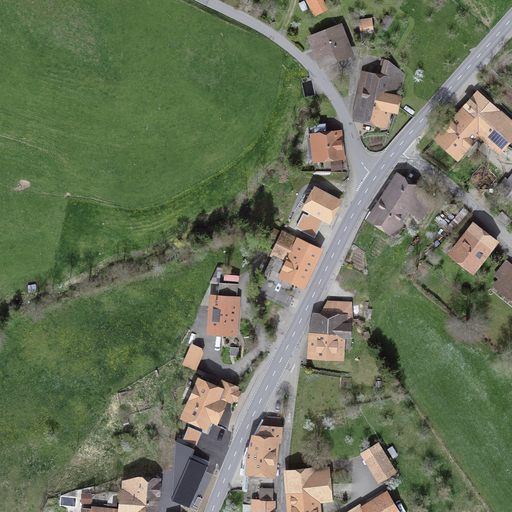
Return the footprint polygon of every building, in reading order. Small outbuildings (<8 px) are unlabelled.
[(302,0),(312,18),(327,11),(321,0),(302,0)] [(371,18),(357,20),(358,33),(373,31),(371,18)] [(306,37),(317,70),(351,58),(340,26),(306,37)] [(377,75),(360,72),(352,123),(386,128),(388,115),(397,116),(400,97),(393,96),(398,64),(380,61),(377,75)] [(511,140),(511,125),(475,91),(428,141),(452,164),(476,138),(496,157),(511,140)] [(308,135),(310,166),(341,164),(339,133),(308,135)] [(511,170),(510,168),(492,192),(511,207),(511,170)] [(427,197),(394,174),(362,221),(386,238),(401,216),(411,222),(427,197)] [(332,215),(335,202),(299,196),(297,209),(332,215)] [(502,214),(497,219),(506,227),(511,223),(502,214)] [(471,222),(444,257),(471,277),(497,242),(471,222)] [(299,237),(317,240),(318,230),(300,228),(299,237)] [(291,244),(277,237),(267,257),(279,263),(271,278),(298,292),(320,250),(295,237),(291,244)] [(511,267),(506,262),(487,284),(511,305),(511,267)] [(238,297),(206,296),(204,335),(236,337),(238,297)] [(318,312),(309,312),(306,357),(340,359),(341,340),(349,340),(351,303),(326,301),(318,312)] [(206,351),(190,344),(181,367),(197,373),(206,351)] [(221,390),(192,378),(174,420),(204,432),(208,422),(215,425),(223,405),(216,402),(221,390)] [(232,402),(236,404),(240,395),(236,393),(238,390),(226,385),(219,400),(231,405),(232,402)] [(252,435),(247,435),(244,455),(243,477),(272,479),(277,428),(258,427),(252,435)] [(375,444),(356,455),(374,485),(393,474),(375,444)] [(325,466),(280,470),(283,511),(317,511),(317,505),(329,504),(325,466)] [(115,511),(156,511),(158,480),(134,479),(117,478),(116,511),(115,511)] [(260,494),(274,494),(275,485),(260,484),(260,494)] [(396,511),(383,491),(348,511),(396,511)] [(271,511),(272,501),(250,500),(249,511),(271,511)]
